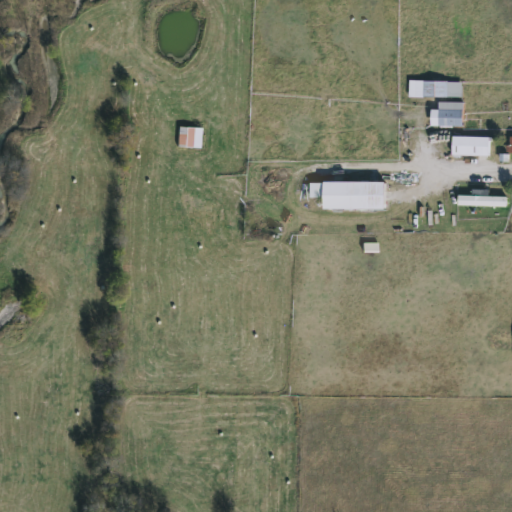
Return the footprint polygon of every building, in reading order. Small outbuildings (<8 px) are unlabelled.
[(462,81),(462,98),(409,98),(409,81),(462,81)] [(463,126),(432,126),(432,110),(438,110),(438,102),(463,102),(463,126)] [(202,148),(177,148),(177,127),(202,127),(202,148)] [(452,156),(452,136),(490,136),(490,156),(452,156)] [(325,209),(325,198),(310,198),(310,182),(386,182),(386,209),(325,209)] [(459,206),(459,196),(507,196),(507,206),(459,206)]
